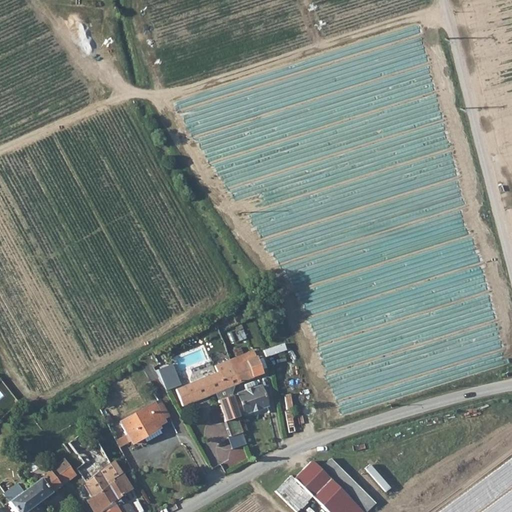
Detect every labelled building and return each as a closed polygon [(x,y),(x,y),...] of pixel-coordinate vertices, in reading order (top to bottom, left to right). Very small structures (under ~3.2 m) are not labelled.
[(216,344),(213,338),(204,342),(207,348),(216,344)] [(268,355),(288,350),(286,345),(266,350),(268,355)] [(254,379),(254,378),(262,375),(254,352),(232,361),(240,384),(254,379)] [(232,361),(215,367),(218,373),(225,390),(236,386),(240,384),(232,361)] [(158,370),(167,391),(182,385),(174,364),(158,370)] [(176,410),(225,390),(218,373),(176,391),(177,393),(173,394),(174,397),(171,398),(176,410)] [(261,387),(231,398),(230,399),(237,419),(239,419),(239,418),(268,408),(261,387)] [(240,427),(237,419),(230,399),(218,403),(231,438),(242,433),(240,427)] [(133,445),(144,440),(160,430),(158,427),(164,424),(154,406),(121,425),(133,445)] [(30,418),(19,426),(21,429),(28,423),(31,428),(29,429),(32,435),(39,430),(30,418)] [(245,425),(240,427),(242,433),(248,431),(245,425)] [(147,446),(163,436),(160,430),(144,440),(147,446)] [(77,459),(88,450),(78,436),(67,446),(77,459)] [(96,443),(88,450),(77,459),(83,468),(77,471),(85,484),(115,468),(113,465),(110,467),(96,443)] [(50,462),(53,466),(61,460),(70,454),(64,445),(56,450),(51,449),(45,454),(50,462)] [(78,464),(70,454),(61,460),(70,471),(78,464)] [(70,471),(61,460),(53,466),(50,462),(46,464),(50,470),(48,472),(49,473),(30,488),(41,502),(75,477),(70,471)] [(327,511),(355,511),(359,508),(318,470),(310,462),(294,480),(289,476),(275,492),(296,511),(297,511),(311,497),(327,511)] [(325,462),(318,470),(359,508),(367,499),(325,462)] [(121,473),(117,466),(115,468),(85,484),(94,498),(111,489),(108,483),(118,477),(117,475),(121,473)] [(121,484),(111,489),(94,498),(103,511),(105,511),(117,505),(120,511),(133,511),(125,500),(129,498),(127,495),(123,487),(121,484)] [(133,492),(128,484),(123,487),(127,495),(133,492)] [(15,511),(27,511),(41,502),(30,488),(23,493),(17,485),(0,498),(0,500),(5,508),(10,505),(15,511)] [(87,503),(92,511),(103,511),(94,498),(87,503)]
